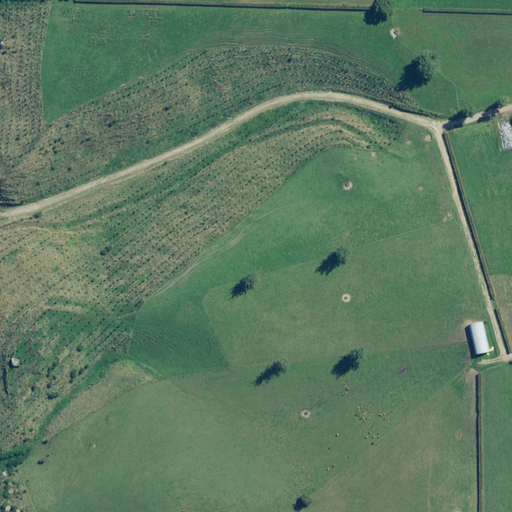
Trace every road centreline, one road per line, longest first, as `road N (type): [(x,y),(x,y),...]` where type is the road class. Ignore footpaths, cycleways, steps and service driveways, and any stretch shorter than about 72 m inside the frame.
road 1 (track): [(0,213),(293,92),(377,98),(448,130)]
road 2 (track): [(511,350),(503,350),(448,130)]
